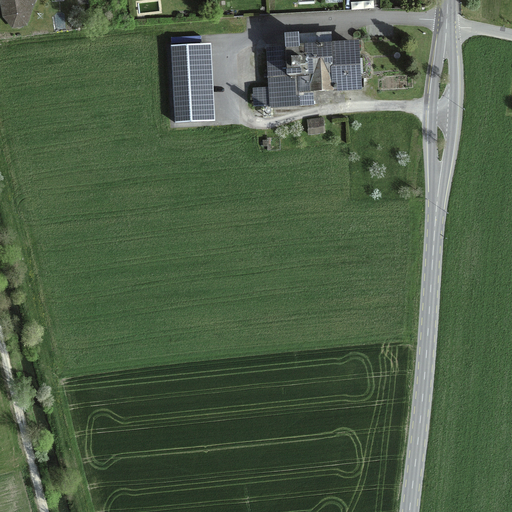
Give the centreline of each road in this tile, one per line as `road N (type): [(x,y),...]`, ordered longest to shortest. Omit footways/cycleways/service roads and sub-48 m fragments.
road 1 (secondary): [(409,511),(445,24)]
road 2 (track): [(45,511),(0,330)]
road 3 (residential): [(259,25),(445,24)]
